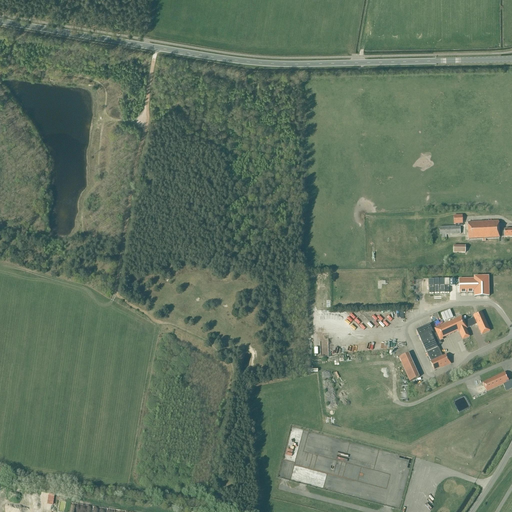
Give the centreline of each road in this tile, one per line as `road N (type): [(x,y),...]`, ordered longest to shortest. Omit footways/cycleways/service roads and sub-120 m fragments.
road 1 (secondary): [(511,58),(250,62),(0,20)]
road 2 (track): [(0,262),(112,298),(157,46)]
